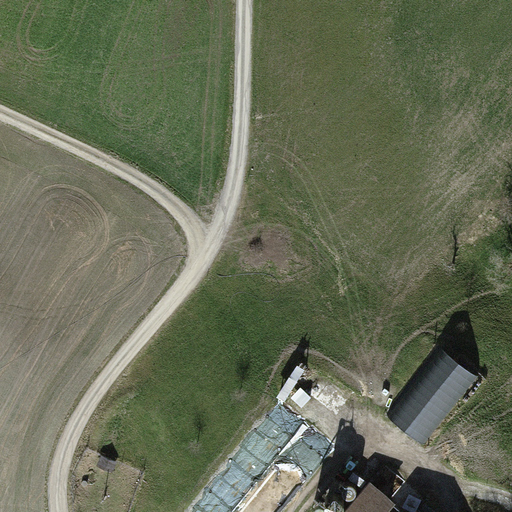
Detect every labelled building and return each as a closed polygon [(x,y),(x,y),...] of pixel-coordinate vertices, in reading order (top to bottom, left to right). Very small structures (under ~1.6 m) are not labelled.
[(477,378),(439,349),(388,413),(426,443),(477,378)] [(351,478),(348,478),(346,479),(344,480),(343,481),(342,483),(342,485),(342,487),(343,489),(344,491),(346,492),(348,493),(350,493),(352,493),(354,492),(355,490),(356,488),(357,486),(356,484),(356,482),(354,480),(353,479),(351,478)] [(371,484),(347,511),(382,511),(392,501),(371,484)] [(337,491),(335,491),(332,491),(330,492),(328,494),(327,496),(326,498),(326,501),(327,503),(328,505),(330,507),(332,508),(334,508),(336,508),(339,508),(341,506),(342,505),(343,502),(344,500),(343,498),(343,496),(341,494),(339,492),(337,491)] [(323,501),(321,500),(320,499),(318,500),(317,500),(316,501),(315,503),(315,504),(316,505),(316,507),(317,508),(319,508),(320,508),(322,508),(323,507),(324,506),(324,504),(324,503),(323,502),(323,501)]
